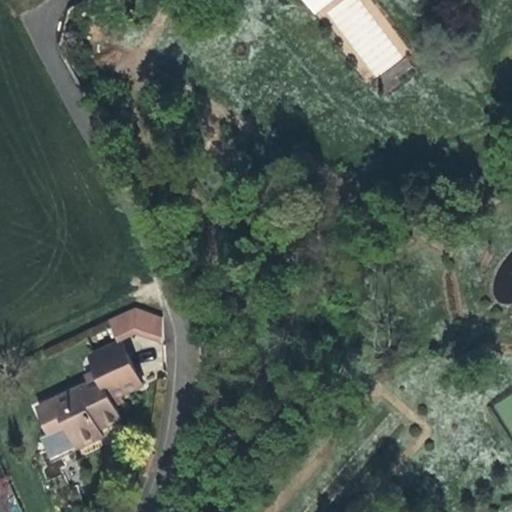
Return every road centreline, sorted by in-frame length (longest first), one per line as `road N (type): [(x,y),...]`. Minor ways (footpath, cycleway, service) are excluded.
road 1 (residential): [(149,511),(171,439),(182,358),(160,272)]
road 2 (track): [(165,285),(0,360)]
